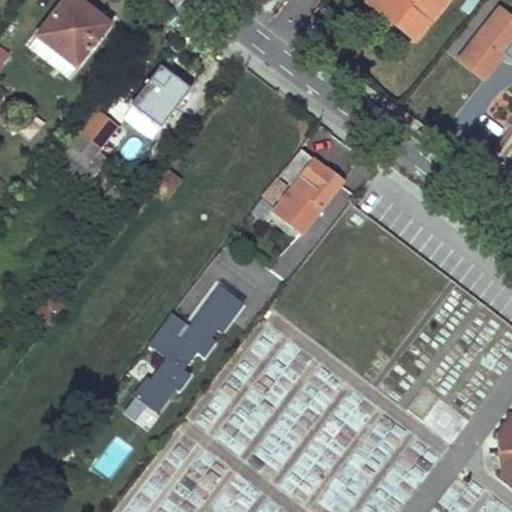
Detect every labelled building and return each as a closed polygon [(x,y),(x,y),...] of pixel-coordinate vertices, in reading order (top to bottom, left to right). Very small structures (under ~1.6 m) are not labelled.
[(77,0),(65,0),(37,38),(75,68),(106,28),(84,11),(87,7),(77,0)] [(369,0),(368,1),(416,40),(429,23),(428,21),(444,0),(369,0)] [(511,44),(511,20),(499,11),(460,60),(484,79),(511,44)] [(75,68),(37,38),(29,49),(67,78),(75,68)] [(0,47),(0,67),(9,56),(0,47)] [(190,90),(160,67),(131,106),(136,110),(124,126),(148,145),(160,129),(190,90)] [(93,108),(48,165),(82,191),(98,170),(92,165),(102,152),(100,151),(118,127),(93,108)] [(306,144),(301,151),(288,168),(286,167),(277,180),(292,191),(273,214),(302,236),(343,182),(317,163),(322,156),(306,144)] [(166,171),(154,187),(167,198),(179,181),(166,171)] [(273,185),(260,202),(270,209),(283,192),(273,185)] [(218,283),(194,324),(169,310),(148,346),(160,353),(123,416),(151,432),(196,355),(207,362),(244,298),(218,283)] [(31,320),(45,330),(64,305),(50,295),(31,320)] [(511,416),(497,435),(503,481),(511,488),(511,462),(509,466),(507,453),(511,452),(511,416)] [(114,435),(92,469),(111,481),(133,447),(114,435)]
